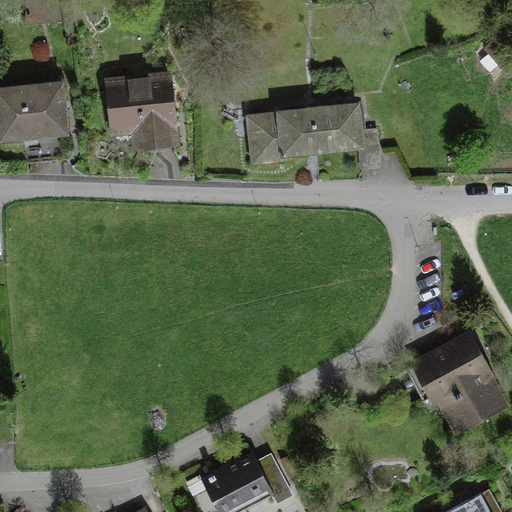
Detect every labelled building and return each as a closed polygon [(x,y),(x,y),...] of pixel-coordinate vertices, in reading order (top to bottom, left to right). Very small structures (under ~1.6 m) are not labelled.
[(29,0),(28,0),(26,20),(59,19),(55,0),(29,0)] [(177,0),(152,0),(155,14),(178,12),(177,0)] [(174,143),(168,74),(108,80),(114,131),(135,129),(136,146),(174,143)] [(60,100),(59,86),(48,87),(47,82),(32,83),(33,88),(0,90),(0,101),(3,135),(63,129),(62,113),(65,113),(64,100),(60,100)] [(320,144),(359,140),(358,131),(355,105),(248,116),(253,161),(286,158),(285,152),(320,148),(320,144)] [(358,131),(359,140),(360,165),(379,164),(376,129),(358,131)] [(502,402),(467,336),(406,368),(425,404),(440,396),(456,427),(502,402)] [(12,413),(0,413),(0,443),(14,443),(12,413)] [(260,468),(251,452),(201,477),(219,511),(235,511),(272,493),(277,502),(292,494),(274,460),(260,468)] [(491,511),(480,492),(444,511),(491,511)]
